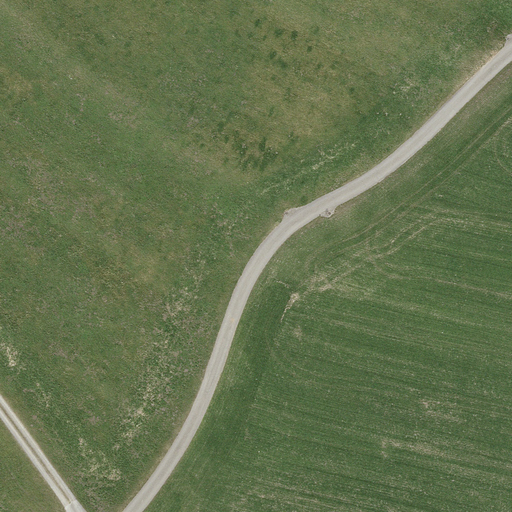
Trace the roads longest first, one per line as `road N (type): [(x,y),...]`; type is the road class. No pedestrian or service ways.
road 1 (track): [(131,511),(165,476),(212,384),(251,273),(289,226),(369,190),(511,60)]
road 2 (track): [(74,511),(0,401)]
